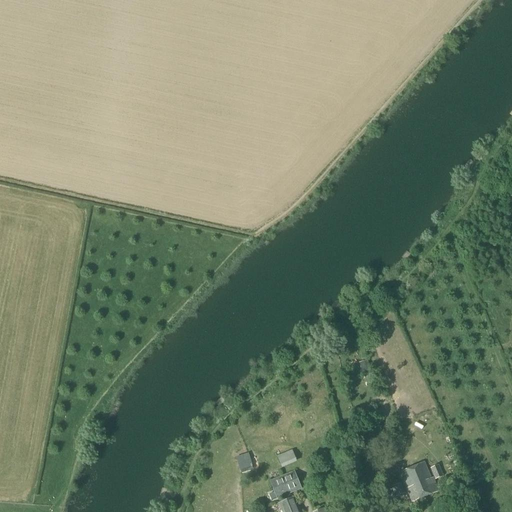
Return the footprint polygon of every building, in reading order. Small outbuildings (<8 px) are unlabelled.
[(362,373),(370,370),(367,361),(359,363),(362,373)] [(374,420),(384,417),(381,409),(371,412),(374,420)] [(294,451),(280,457),(284,466),(298,460),(294,451)] [(240,473),(252,469),(248,454),(235,458),(240,473)] [(431,479),(424,463),(401,472),(408,488),(406,489),(412,503),(438,492),(432,478),(431,479)] [(439,468),(438,465),(430,469),(435,480),(446,475),(442,466),(439,468)] [(277,500),(301,490),(294,471),(269,481),(277,500)] [(395,498),(405,494),(401,484),(391,488),(395,498)] [(281,511),(300,511),(294,497),(278,504),(281,511)]
